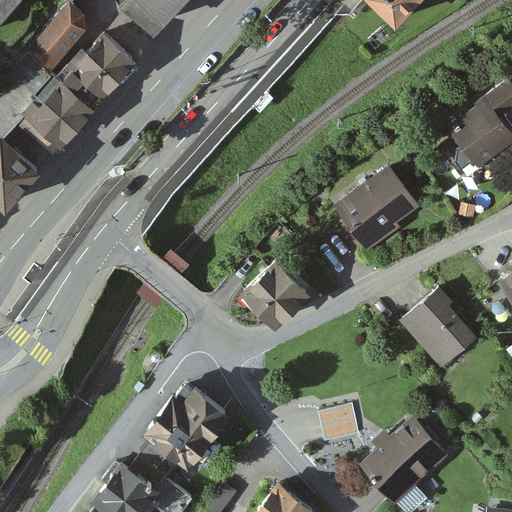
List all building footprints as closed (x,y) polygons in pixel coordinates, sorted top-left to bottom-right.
[(0,0),(0,37),(34,0),(0,0)] [(97,11),(82,0),(61,0),(27,42),(54,64),(97,11)] [(128,0),(153,23),(174,0),(128,0)] [(385,0),(412,24),(434,0),(385,0)] [(140,56),(102,25),(73,62),(111,93),(140,56)] [(95,102),(56,70),(21,112),(59,144),(95,102)] [(511,74),(447,120),(477,163),(511,138),(511,121),(503,109),(511,102),(511,74)] [(45,163),(0,126),(0,197),(11,206),(45,163)] [(391,161),(337,197),(368,244),(398,224),(395,219),(419,203),(391,161)] [(275,252),(240,290),(274,322),(310,284),(275,252)] [(511,266),(500,275),(511,290),(511,266)] [(482,332),(441,282),(400,315),(441,365),(482,332)] [(184,395),(176,389),(147,430),(193,462),(235,403),(197,377),(184,395)] [(328,426),(361,419),(355,390),(322,397),(328,426)] [(450,446),(412,408),(362,458),(400,495),(450,446)] [(143,511),(165,480),(125,453),(89,506),(98,511),(143,511)] [(312,511),(318,504),(274,476),(251,511),(312,511)]
